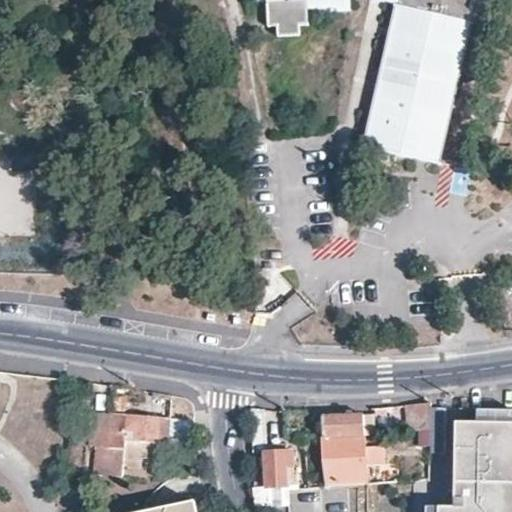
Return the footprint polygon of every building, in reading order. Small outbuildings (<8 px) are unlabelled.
[(268,0),(274,0),(309,0),(309,8),(329,10),(329,12),(353,11),(352,0),(268,0)] [(470,21),(475,0),(398,0),(397,5),(470,21)] [(451,114),(470,21),(397,5),(364,148),(410,158),(421,108),(451,114)] [(410,158),(439,165),(451,114),(421,108),(410,158)] [(411,431),(432,430),(432,418),(432,404),(410,405),(409,406),(409,407),(411,431)] [(267,445),(266,409),(253,408),(255,445),(267,445)] [(171,455),(174,418),(122,415),(112,415),(109,448),(98,447),(95,476),(125,479),(126,466),(144,467),(145,455),(151,455),(171,455)] [(326,419),(327,436),(327,437),(367,434),(366,419),(366,417),(354,418),(326,419)] [(377,434),(376,418),(366,419),(367,434),(377,434)] [(511,511),(511,419),(480,419),(480,431),(455,430),(453,511),(511,511)] [(327,437),(331,487),(371,484),(370,466),(386,465),(384,448),(368,448),(367,434),(327,437)] [(290,484),(289,468),(295,467),(294,453),(279,454),(268,454),(269,490),(290,490),(290,484)]
